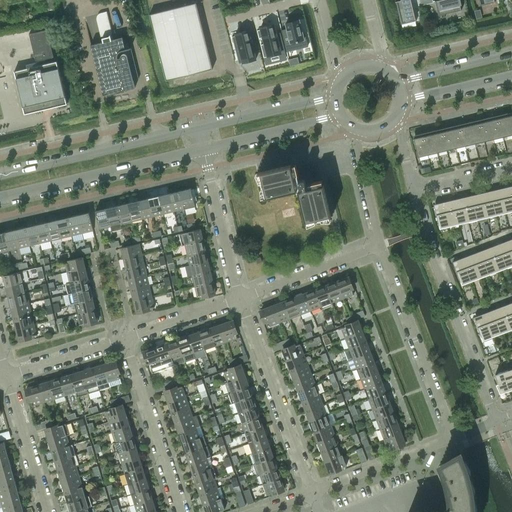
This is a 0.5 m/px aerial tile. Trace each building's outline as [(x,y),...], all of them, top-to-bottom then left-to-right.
[(411,0),(400,0),(395,1),(396,2),(401,24),(415,21),(416,21),(411,0)] [(458,0),(437,0),(434,1),(435,1),(438,15),(461,10),(458,0)] [(196,3),(149,14),(166,80),(212,69),(196,3)] [(102,36),(113,33),(107,10),(96,13),(102,36)] [(287,28),(281,30),(286,52),(308,46),(305,33),(302,34),(299,20),(286,23),(287,28)] [(261,29),(257,30),(259,38),(263,37),(264,44),(261,45),(264,57),(281,53),(273,24),(260,27),(261,29)] [(236,36),(232,37),(239,64),(256,59),(248,30),(235,34),(236,36)] [(47,33),(30,37),(36,61),(53,57),(47,33)] [(135,87),(127,56),(127,55),(126,54),(125,54),(124,54),(123,54),(122,50),(126,50),(124,43),(122,37),(90,45),(103,95),(134,87),(134,88),(135,87)] [(67,104),(57,62),(57,61),(14,71),(24,114),(67,104)] [(511,114),(508,116),(507,113),(502,114),(501,111),(492,113),(493,116),(484,119),(483,115),(473,117),(474,121),(465,123),(464,120),(454,122),(455,125),(446,127),(445,124),(436,126),(437,130),(428,132),(427,128),(417,131),(418,134),(413,135),(418,157),(511,134),(511,114)] [(305,221),(330,215),(322,180),(306,184),(304,179),(299,180),(295,164),(260,172),(266,197),(297,190),(298,191),(305,221)] [(511,199),(509,186),(504,188),(503,184),(499,185),(505,210),(511,208),(511,199)] [(494,186),(495,190),(490,191),(495,212),(505,210),(499,185),(494,186)] [(191,188),(180,191),(184,209),(195,206),(191,188)] [(490,191),(486,192),(485,189),(480,190),(486,214),(495,212),(490,191)] [(475,191),(476,194),(471,195),(476,217),(486,214),(480,190),(475,191)] [(180,191),(169,193),(174,211),(184,209),(180,191)] [(169,193),(159,196),(163,214),(174,211),(169,193)] [(471,195),(467,196),(466,193),(461,194),(467,219),(476,217),(471,195)] [(456,195),(457,199),(453,200),(458,221),(467,219),(461,194),(456,195)] [(159,196),(148,198),(153,216),(163,214),(159,196)] [(447,197),(443,199),(448,223),(458,221),(453,200),(448,201),(447,197)] [(148,198),(138,201),(142,219),(153,216),(148,198)] [(438,200),(439,203),(434,204),(439,226),(448,223),(443,199),(438,200)] [(142,219),(138,201),(127,203),(132,221),(142,219)] [(132,221),(127,203),(117,206),(122,226),(132,224),(132,221)] [(122,229),(122,226),(117,206),(106,208),(111,226),(112,231),(122,229)] [(100,229),(111,226),(106,208),(95,211),(100,229)] [(89,212),(78,215),(82,233),(93,231),(89,212)] [(78,215),(67,217),(72,236),(82,233),(78,215)] [(67,217),(57,220),(61,238),(72,236),(67,217)] [(57,220),(46,222),(51,241),(61,238),(57,220)] [(46,222),(36,225),(40,243),(51,241),(46,222)] [(36,225),(25,227),(30,246),(40,243),(36,225)] [(25,227),(15,230),(19,248),(30,246),(25,227)] [(203,240),(200,229),(179,234),(182,245),(185,244),(203,240)] [(15,230),(4,232),(9,251),(19,248),(15,230)] [(0,252),(9,251),(4,232),(0,233),(0,252)] [(511,262),(511,254),(505,237),(501,239),(502,242),(498,244),(506,265),(511,262)] [(205,250),(203,240),(185,244),(187,255),(205,250)] [(139,243),(121,248),(123,259),(142,254),(139,243)] [(498,244),(493,246),(492,243),(488,244),(497,268),(506,265),(498,244)] [(497,268),(488,244),(483,246),(484,249),(480,251),(488,271),(497,268)] [(480,251),(475,253),(474,249),(470,251),(479,275),(488,271),(480,251)] [(205,250),(187,255),(190,265),(208,261),(205,250)] [(465,253),(466,256),(462,258),(463,260),(470,278),(479,275),(470,251),(465,253)] [(142,254),(123,259),(126,269),(144,265),(142,254)] [(470,278),(463,260),(462,258),(458,259),(456,256),(451,258),(460,282),(470,278)] [(64,261),(67,272),(85,268),(83,257),(64,261)] [(208,261),(190,265),(192,276),(210,271),(208,261)] [(144,265),(126,269),(128,280),(147,275),(144,265)] [(88,278),(85,268),(67,272),(69,283),(88,278)] [(21,271),(3,276),(6,287),(24,282),(21,271)] [(210,271),(192,276),(195,286),(213,282),(210,271)] [(147,275),(128,280),(131,290),(149,286),(147,275)] [(347,277),(336,281),(343,298),(354,294),(347,277)] [(90,289),(88,278),(69,283),(66,284),(68,294),(90,289)] [(336,281),(325,285),(332,302),(343,298),(336,281)] [(24,282),(6,287),(8,297),(26,293),(24,282)] [(213,282),(195,286),(197,297),(216,293),(213,282)] [(325,285),(315,289),(321,306),(332,302),(325,285)] [(149,286),(131,290),(133,301),(152,296),(149,286)] [(93,299),(90,289),(68,294),(70,305),(74,304),(93,299)] [(315,289),(304,293),(311,311),(321,306),(315,289)] [(26,293),(8,297),(11,308),(29,303),(26,293)] [(304,293),(293,297),(300,315),(311,311),(304,293)] [(152,296),(133,301),(136,312),(154,307),(152,296)] [(293,297),(283,301),(289,319),(300,315),(293,297)] [(93,299),(74,304),(77,314),(95,310),(93,299)] [(283,301),(272,305),(279,323),(289,319),(283,301)] [(511,308),(510,303),(506,305),(504,302),(500,303),(509,327),(511,325),(511,308)] [(29,303),(11,308),(13,318),(31,314),(29,303)] [(509,327),(500,303),(495,305),(496,308),(492,310),(500,330),(509,327)] [(268,327),(279,323),(272,305),(261,309),(268,327)] [(500,330),(492,310),(488,312),(486,308),(482,310),(491,334),(500,330)] [(95,310),(77,314),(80,325),(98,321),(95,310)] [(477,312),(478,315),(474,317),(481,338),(491,334),(482,310),(477,312)] [(31,314),(13,318),(16,329),(34,324),(31,314)] [(231,320),(220,324),(226,342),(237,338),(231,320)] [(341,328),(345,338),(363,332),(359,321),(341,328)] [(34,324),(16,329),(18,340),(37,335),(34,324)] [(220,324),(209,328),(216,346),(226,342),(220,324)] [(209,328),(199,332),(205,349),(216,346),(209,328)] [(199,332),(188,335),(194,353),(205,349),(199,332)] [(366,342),(363,332),(345,338),(349,348),(366,342)] [(196,358),(194,353),(188,335),(177,339),(185,362),(196,358)] [(185,362),(177,339),(166,343),(172,361),(174,365),(185,362)] [(285,340),(271,345),(273,351),(287,346),(285,340)] [(366,342),(349,348),(344,350),(348,360),(353,358),(370,352),(366,342)] [(166,343),(155,347),(162,364),(172,361),(166,343)] [(282,350),(286,361),(304,354),(300,344),(282,350)] [(150,368),(162,364),(155,347),(144,350),(150,368)] [(374,362),(370,352),(353,358),(357,369),(374,362)] [(246,354),(232,359),(235,365),(249,360),(246,354)] [(304,354),(286,361),(290,371),(308,364),(304,354)] [(121,383),(114,360),(103,364),(110,387),(121,383)] [(374,362),(357,369),(361,379),(378,372),(374,362)] [(110,387),(103,364),(92,367),(99,390),(110,387)] [(308,364),(290,371),(294,381),(311,374),(308,364)] [(224,371),(227,382),(245,376),(241,365),(224,371)] [(99,390),(92,367),(81,371),(88,393),(99,390)] [(511,373),(511,369),(503,371),(509,389),(511,388),(511,373)] [(81,371),(70,374),(76,392),(77,397),(88,393),(81,371)] [(503,371),(495,374),(498,383),(496,384),(500,393),(501,393),(501,392),(509,389),(503,371)] [(378,372),(361,379),(364,389),(382,382),(378,372)] [(70,374),(60,377),(65,395),(76,392),(70,374)] [(311,374),(294,381),(298,391),(315,384),(311,374)] [(245,376),(227,382),(231,392),(249,386),(245,376)] [(60,377),(49,381),(54,399),(65,395),(60,377)] [(49,381),(38,384),(43,402),(54,399),(49,381)] [(155,392),(169,388),(167,382),(153,386),(155,392)] [(382,382),(364,389),(368,399),(386,392),(382,382)] [(32,406),(43,402),(38,384),(26,388),(32,406)] [(315,384),(298,391),(302,401),(319,394),(315,384)] [(182,386),(164,392),(168,403),(186,396),(182,386)] [(249,386),(231,392),(228,393),(232,403),(234,402),(252,396),(249,386)] [(386,392),(368,399),(372,409),(390,402),(386,392)] [(319,394),(302,401),(305,411),(323,405),(319,394)] [(128,395),(114,399),(116,405),(130,401),(128,395)] [(186,396),(168,403),(171,413),(189,407),(186,396)] [(252,396),(234,402),(238,413),(256,406),(252,396)] [(390,402),(372,409),(376,419),(394,412),(390,402)] [(323,405),(305,411),(309,421),(327,415),(323,405)] [(105,411),(109,422),(126,416),(123,406),(105,411)] [(256,406),(238,413),(242,423),(259,417),(256,406)] [(193,417),(189,407),(171,413),(175,423),(193,417)] [(394,412),(376,419),(380,429),(397,422),(394,412)] [(327,415),(309,421),(313,431),(331,425),(327,415)] [(126,416),(109,422),(112,432),(130,427),(126,416)] [(196,416),(193,417),(175,423),(178,433),(200,426),(196,416)] [(259,417),(242,423),(245,433),(263,427),(259,417)] [(36,430),(51,426),(49,420),(34,424),(36,430)] [(397,422),(380,429),(384,439),(401,432),(397,422)] [(66,424),(63,424),(45,430),(48,441),(66,435),(69,434),(66,424)] [(331,425),(313,431),(317,441),(335,435),(331,425)] [(203,436),(200,426),(178,433),(182,443),(203,436)] [(133,437),(130,427),(112,432),(115,442),(133,437)] [(263,427),(245,433),(249,443),(267,437),(263,427)] [(0,440),(10,438),(9,431),(0,433),(0,440)] [(401,432),(384,439),(388,450),(405,443),(401,432)] [(69,445),(66,435),(48,441),(51,451),(69,445)] [(335,435),(317,441),(321,452),(338,445),(335,435)] [(203,436),(182,443),(185,454),(207,446),(203,436)] [(136,447),(133,437),(115,442),(112,443),(115,454),(118,453),(136,447)] [(267,437),(249,443),(252,453),(270,447),(267,437)] [(370,444),(364,447),(369,460),(375,458),(370,444)] [(72,445),(69,445),(51,451),(55,461),(73,456),(73,455),(75,455),(72,445)] [(338,445),(321,452),(325,462),(342,455),(338,445)] [(207,446),(185,454),(189,464),(207,458),(211,456),(207,446)] [(139,457),(136,447),(118,453),(121,463),(139,457)] [(270,447),(252,453),(256,464),(274,457),(270,447)] [(362,447),(356,450),(361,463),(367,461),(362,447)] [(7,453),(0,454),(0,465),(10,463),(7,453)] [(451,507),(448,507),(448,505),(442,511),(432,509),(431,511),(430,511),(473,511),(474,511),(472,492),(472,491),(467,473),(468,473),(461,455),(461,454),(461,453),(441,465),(445,472),(446,474),(444,475),(450,488),(450,490),(449,490),(452,504),(453,506),(451,507)] [(342,455),(325,462),(329,472),(346,465),(342,455)] [(73,456),(55,461),(58,472),(76,466),(73,456)] [(139,457),(121,463),(125,473),(143,468),(139,457)] [(274,457),(256,464),(253,465),(257,475),(259,474),(277,468),(274,457)] [(207,458),(189,464),(193,474),(210,468),(207,458)] [(10,463),(0,465),(0,477),(12,474),(10,463)] [(76,466),(58,472),(61,482),(79,476),(76,466)] [(210,468),(193,474),(196,484),(214,478),(217,477),(213,467),(210,468)] [(143,468),(125,473),(128,484),(146,478),(143,468)] [(277,468),(259,474),(263,484),(281,478),(277,468)] [(12,474),(0,477),(0,488),(15,484),(12,474)] [(79,476),(61,482),(64,492),(82,487),(79,476)] [(146,478),(128,484),(131,494),(149,488),(146,478)] [(214,478),(196,484),(200,494),(217,488),(214,478)] [(281,478),(263,484),(267,495),(284,488),(281,478)] [(15,484),(0,488),(0,499),(0,500),(18,495),(15,484)] [(82,487),(64,492),(68,503),(85,497),(82,487)] [(217,488),(200,494),(203,505),(221,498),(224,497),(220,487),(217,488)] [(149,488),(131,494),(134,504),(152,499),(149,488)] [(248,504),(254,502),(249,489),(243,491),(248,504)] [(245,505),(241,492),(235,494),(239,507),(245,505)] [(18,495),(0,500),(2,507),(0,507),(0,511),(3,511),(3,510),(21,505),(18,495)] [(85,497),(68,503),(70,511),(73,511),(89,507),(92,506),(88,496),(85,497)] [(221,498),(203,505),(205,511),(216,511),(225,509),(221,498)] [(152,499),(134,504),(136,511),(145,511),(155,509),(152,499)]
